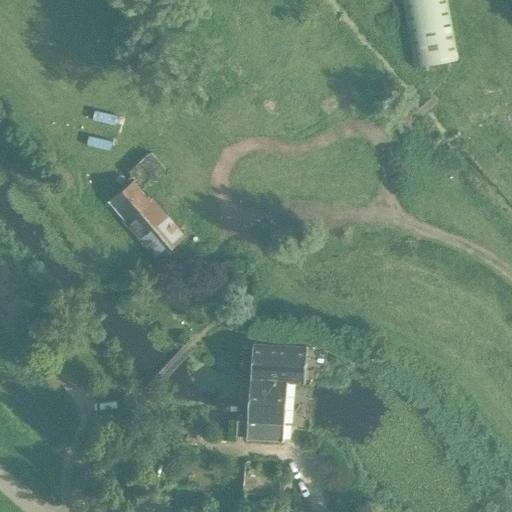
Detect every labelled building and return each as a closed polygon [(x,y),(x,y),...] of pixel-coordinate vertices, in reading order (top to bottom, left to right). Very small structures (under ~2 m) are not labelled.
[(401,0),(414,67),(459,59),(448,0),(401,0)] [(126,219),(157,257),(183,235),(152,197),(149,199),(133,181),(112,202),(128,218),(126,219)] [(0,295),(18,282),(0,259),(0,295)] [(288,379),(304,380),(306,345),(252,341),(250,376),(288,379)] [(288,379),(250,376),(245,438),(284,441),(288,379)] [(244,471),(242,493),(279,495),(281,473),(244,471)]
